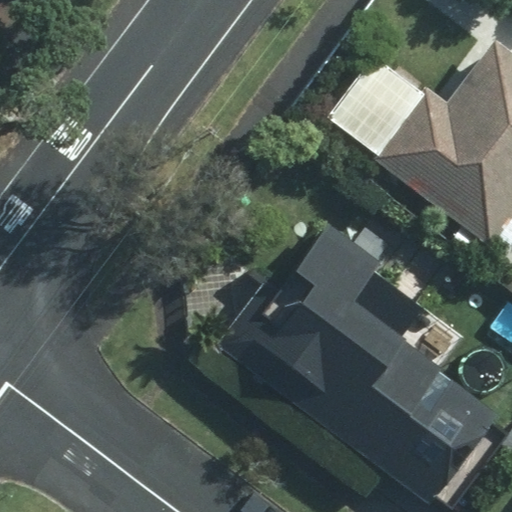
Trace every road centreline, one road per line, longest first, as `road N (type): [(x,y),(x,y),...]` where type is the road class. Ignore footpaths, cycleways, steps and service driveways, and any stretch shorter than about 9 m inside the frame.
road 1 (residential): [(210,0),(0,283)]
road 2 (residential): [(171,511),(0,382)]
